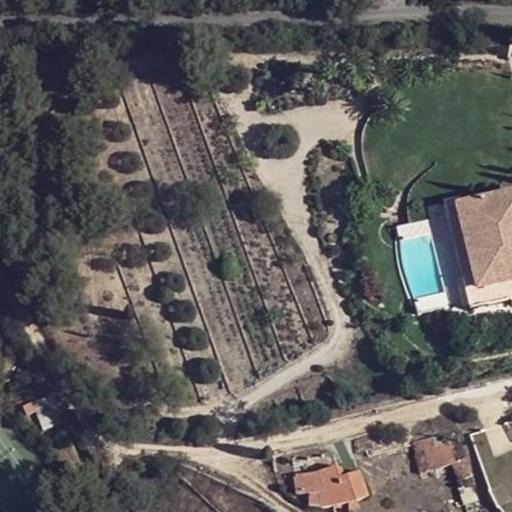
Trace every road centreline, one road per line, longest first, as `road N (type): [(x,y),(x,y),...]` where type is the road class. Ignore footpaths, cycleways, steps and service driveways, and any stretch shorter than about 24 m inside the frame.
road 1 (residential): [(511,4),(0,21)]
road 2 (track): [(0,291),(66,402),(112,447),(212,455),(300,511)]
road 3 (track): [(511,385),(212,455)]
